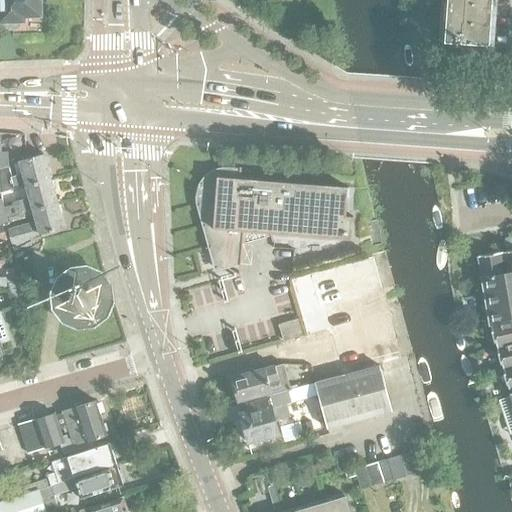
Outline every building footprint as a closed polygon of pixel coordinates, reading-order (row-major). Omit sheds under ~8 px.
[(21,22),(21,20),(23,20),(23,15),(40,14),(39,0),(0,0),(0,11),(0,21),(2,21),(2,22),(3,24),(4,25),(5,27),(6,28),(7,29),(9,29),(10,30),(12,30),(14,30),(15,29),(17,28),(18,27),(19,26),(20,25),(21,23),(21,22)] [(446,0),(444,41),(455,41),(455,44),(460,44),(461,42),(489,44),(492,0),(446,0)] [(0,192),(26,185),(50,178),(43,153),(19,160),(23,173),(11,177),(8,166),(0,168),(0,192)] [(348,186),(240,178),(241,167),(239,167),(239,170),(227,169),(224,169),(219,170),(217,170),(212,172),(210,174),(206,177),(205,178),(202,182),(201,182),(200,184),(201,184),(199,189),(198,191),(197,196),(197,199),(198,204),(199,206),(204,224),(204,226),(210,245),(209,245),(210,247),(215,266),(216,268),(223,266),(239,262),(239,264),(240,264),(241,258),(243,231),(248,231),(249,232),(249,233),(250,234),(250,235),(251,236),(253,236),(254,236),(255,236),(256,236),(257,235),(258,234),(259,233),(259,232),(269,233),(272,241),(273,241),(271,233),(279,233),(351,239),(353,216),(345,215),(348,186)] [(33,209),(57,202),(50,178),(26,185),(30,200),(4,207),(1,198),(0,198),(0,224),(7,222),(6,217),(33,209)] [(64,227),(57,202),(33,209),(37,224),(10,231),(13,241),(64,227)] [(511,249),(502,251),(500,252),(511,318),(511,249)] [(499,252),(478,255),(490,324),(511,319),(511,318),(500,252),(499,252)] [(99,304),(100,302),(101,301),(101,299),(101,297),(101,295),(100,293),(100,290),(99,288),(98,286),(96,284),(95,283),(93,281),(91,280),(89,279),(87,278),(85,278),(82,278),(80,278),(78,278),(75,279),(73,280),(71,281),(70,282),(68,284),(67,286),(65,288),(65,289),(64,291),(63,294),(63,296),(63,298),(63,301),(64,303),(65,305),(66,307),(68,309),(69,311),(71,312),(73,314),(75,314),(78,315),(80,316),(82,316),(85,315),(87,315),(89,314),(92,313),(94,312),(95,310),(97,308),(98,306),(99,304)] [(0,349),(0,343),(1,343),(10,340),(0,311),(0,355),(2,355),(0,349)] [(511,319),(490,324),(496,346),(511,342),(511,319)] [(511,342),(496,346),(502,367),(511,364),(511,342)] [(230,378),(237,402),(289,388),(283,364),(230,378)] [(379,364),(365,368),(379,414),(391,411),(379,364)] [(511,364),(502,367),(508,388),(511,386),(511,364)] [(343,374),(338,375),(352,422),(379,414),(365,368),(343,374)] [(328,428),(352,422),(338,375),(315,382),(328,428)] [(248,412),(240,414),(248,442),(278,433),(274,419),(290,415),(286,403),(291,401),(288,389),(279,391),(245,401),(248,412)] [(68,431),(102,420),(96,400),(62,411),(62,412),(55,415),(54,413),(19,425),(28,453),(63,442),(59,429),(63,428),(64,432),(68,431)] [(107,434),(102,420),(68,431),(71,441),(60,445),(62,454),(92,444),(90,440),(107,434)] [(33,484),(36,491),(51,487),(50,486),(116,464),(110,443),(51,461),(54,472),(47,474),(48,479),(33,484)] [(422,448),(411,451),(418,472),(428,469),(422,448)] [(411,452),(401,455),(407,475),(417,472),(411,452)] [(401,455),(388,459),(394,479),(407,475),(401,455)] [(388,459),(378,462),(384,482),(394,479),(388,459)] [(378,462),(365,466),(371,486),(384,482),(378,462)] [(50,486),(51,487),(53,495),(77,487),(80,498),(123,484),(116,464),(50,486)] [(365,466),(355,469),(357,475),(361,489),(371,486),(365,466)] [(354,467),(344,470),(347,478),(357,475),(355,469),(354,467)] [(44,511),(43,509),(56,505),(53,495),(51,487),(36,491),(0,502),(0,511),(44,511)] [(349,511),(344,494),(323,500),(326,511),(349,511)] [(127,511),(122,497),(91,507),(89,499),(82,501),(84,509),(80,511),(127,511)] [(305,511),(326,511),(323,500),(303,506),(305,511)]
